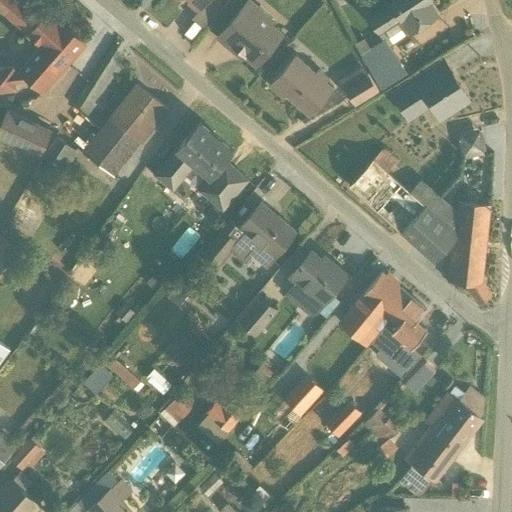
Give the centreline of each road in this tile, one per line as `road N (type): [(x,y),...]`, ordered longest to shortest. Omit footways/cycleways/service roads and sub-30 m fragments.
road 1 (unclassified): [(100,0),(510,342)]
road 2 (unclassified): [(502,511),(510,342)]
